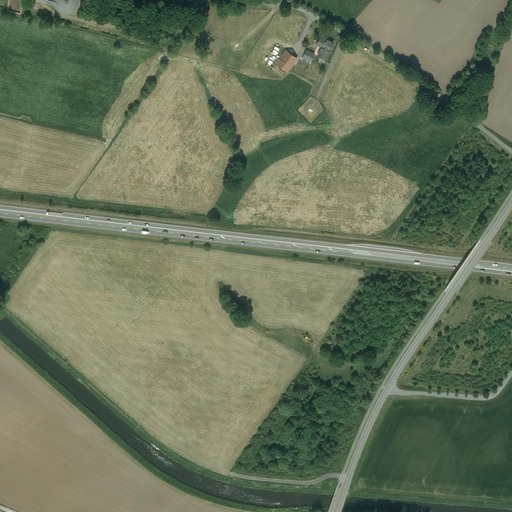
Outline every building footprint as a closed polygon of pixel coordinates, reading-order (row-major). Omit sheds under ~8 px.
[(10,0),(9,10),(21,12),(23,0),(10,0)] [(47,0),(54,2),(54,3),(55,5),(55,7),(57,9),(58,10),(61,12),(64,13),(66,14),(69,14),(70,13),(72,13),(74,12),(76,10),(77,9),(78,8),(79,6),(80,4),(81,1),(80,0),(47,0)] [(334,42),(321,36),(317,44),(322,47),(320,51),(321,52),(319,56),(318,55),(318,56),(325,59),(329,50),(330,50),(334,42)] [(297,58),(286,50),(280,59),(279,58),(275,63),(287,72),(297,58)] [(314,54),(306,50),(303,57),(311,60),(314,54)]
